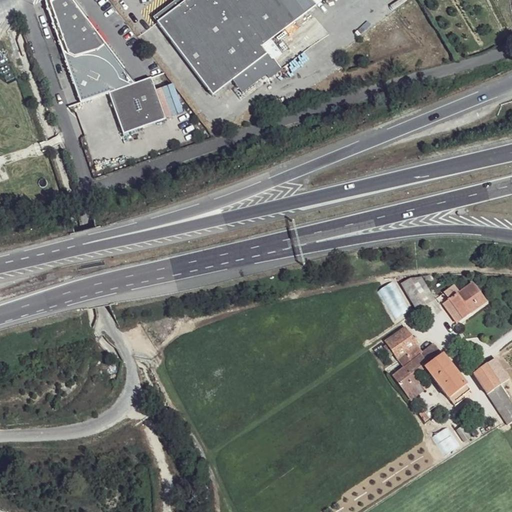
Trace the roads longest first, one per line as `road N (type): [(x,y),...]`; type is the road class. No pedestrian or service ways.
road 1 (unclassified): [(24,0),(69,135),(100,310),(126,350),(132,403),(95,426),(0,436)]
road 2 (motorway): [(511,84),(196,210),(0,264)]
road 3 (motorway): [(511,151),(0,268)]
road 4 (motorway): [(170,267),(511,183)]
road 5 (motorway): [(170,267),(392,235),(511,234)]
road 6 (motorway): [(0,315),(170,267)]
